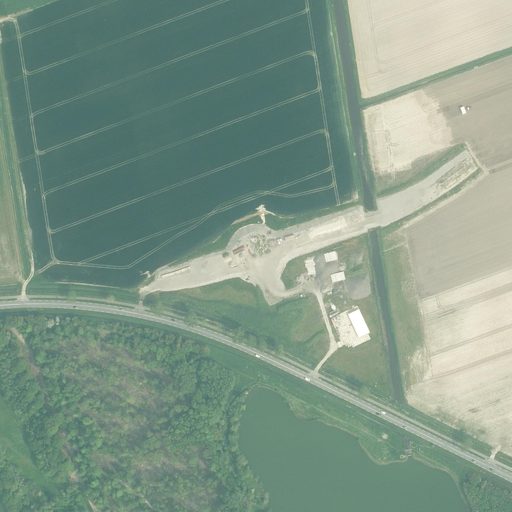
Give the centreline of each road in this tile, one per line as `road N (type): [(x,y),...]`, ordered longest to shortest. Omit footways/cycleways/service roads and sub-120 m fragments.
road 1 (primary): [(363,403),(177,322),(93,305),(11,302)]
road 2 (track): [(24,296),(30,258),(0,76)]
road 3 (track): [(93,511),(32,355),(16,332),(0,327)]
road 4 (primary): [(277,256),(385,217),(422,193)]
road 5 (primary): [(422,193),(274,245)]
road 6 (primary): [(108,292),(151,292),(246,265)]
road 7 (primary): [(243,255),(108,292)]
road 8 (primary): [(487,466),(363,403)]
